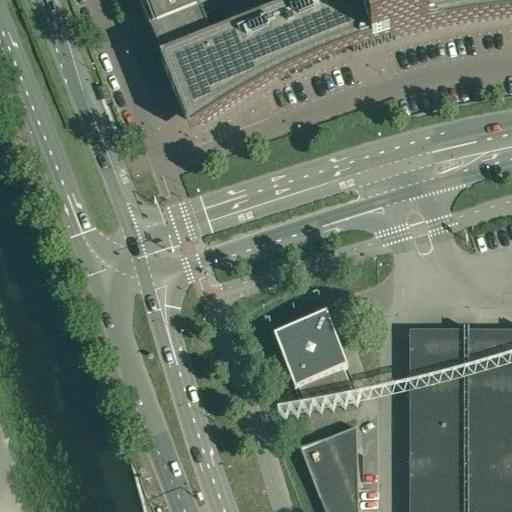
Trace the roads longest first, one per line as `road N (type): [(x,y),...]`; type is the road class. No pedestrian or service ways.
road 1 (residential): [(511,66),(374,93),(156,166),(91,0)]
road 2 (secondary): [(511,126),(314,180),(132,243)]
road 3 (secondary): [(143,276),(511,168)]
road 4 (tertiary): [(0,26),(96,273)]
road 5 (tertiary): [(132,243),(34,0)]
road 6 (secondary): [(96,273),(184,511)]
road 7 (secondary): [(224,511),(143,276)]
